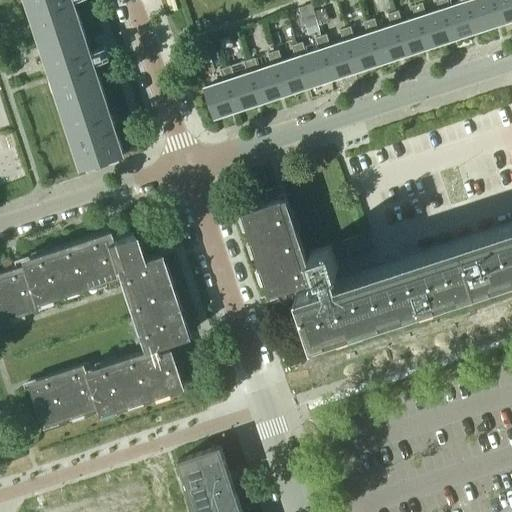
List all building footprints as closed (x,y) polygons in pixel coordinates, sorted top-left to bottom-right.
[(26,0),(40,39),(82,25),(73,0),(26,0)] [(436,0),(439,10),(425,14),(420,16),(430,45),(454,37),(444,8),(449,6),(447,0),(436,0)] [(462,0),(463,2),(449,6),(444,8),(454,37),(478,29),(468,0),(469,0),(462,0)] [(469,0),(468,0),(478,29),(502,21),(495,0),(469,0)] [(511,0),(495,0),(502,21),(511,18),(511,0)] [(415,17),(401,22),(396,24),(406,53),(430,45),(420,16),(425,14),(421,2),(411,6),(415,17)] [(391,26),(377,30),(372,32),(382,61),(406,53),(396,24),(401,22),(397,11),(387,14),(391,26)] [(367,33),(353,38),(348,39),(358,69),(382,61),(372,32),(377,30),(373,19),(363,22),(367,33)] [(90,51),(82,25),(40,39),(60,102),(102,89),(94,63),(109,58),(105,46),(90,51)] [(333,77),(358,69),(348,39),(353,38),(349,27),(339,30),(343,41),(328,46),(323,47),(333,77)] [(323,47),(328,46),(324,34),(315,38),(318,49),(305,53),(300,55),(310,85),(333,77),(323,47)] [(222,48),(232,44),(229,35),(219,38),(222,48)] [(202,41),(194,43),(197,50),(204,48),(202,41)] [(300,55),(305,53),(301,42),(291,45),(295,57),(281,61),(276,63),(286,92),(310,85),(300,55)] [(276,63),(281,61),(277,50),(267,53),(271,65),(257,69),(252,71),(262,100),(286,92),(276,63)] [(247,73),(233,77),(228,79),(237,108),(262,100),(252,71),(257,69),(253,58),(243,61),(247,73)] [(214,116),(237,108),(228,79),(233,77),(229,66),(219,69),(223,81),(204,87),(214,116)] [(123,152),(102,89),(60,102),(81,166),(123,152)] [(269,294),(307,282),(280,198),(241,210),(269,294)] [(511,225),(298,296),(312,340),(511,274),(511,225)] [(152,343),(184,333),(148,226),(131,232),(130,230),(104,239),(103,236),(20,264),(22,269),(0,276),(0,318),(36,307),(34,301),(121,273),(148,353),(85,374),(83,368),(26,387),(39,426),(93,408),(95,413),(179,385),(166,347),(155,350),(152,343)] [(370,231),(343,240),(348,253),(374,244),(370,231)] [(318,273),(338,266),(330,244),(310,250),(318,273)] [(195,511),(226,511),(240,508),(219,444),(178,458),(195,511)] [(50,511),(160,511),(148,475),(49,508),(50,511)]
